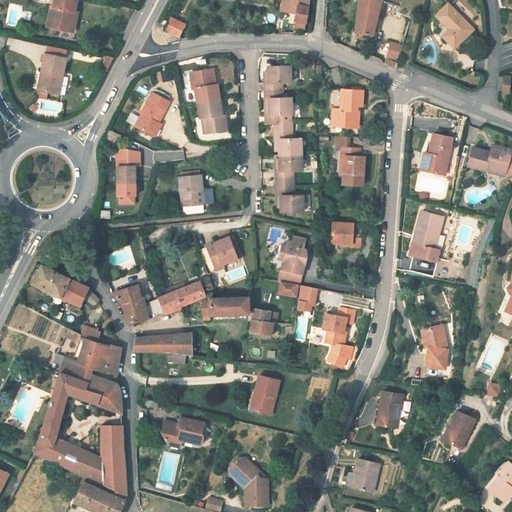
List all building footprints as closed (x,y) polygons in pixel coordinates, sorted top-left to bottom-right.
[(82,22),(78,21),(83,4),(66,0),(59,0),(53,24),(61,26),(59,38),(77,42),(82,22)] [(298,4),(309,6),(310,0),(308,0),(282,0),(281,11),(297,13),(298,4)] [(378,41),(384,16),(387,7),(366,1),(362,38),(378,41)] [(295,27),(305,29),(309,6),(298,4),(297,13),(295,27)] [(405,13),(387,7),(384,16),(401,20),(402,18),(403,19),(405,13)] [(480,35),(455,8),(443,19),(456,33),(449,40),(461,53),(480,35)] [(187,26),(172,18),(166,29),(181,37),(187,26)] [(395,47),(408,51),(415,22),(403,19),(402,18),(401,20),(395,47)] [(53,24),(51,36),(59,38),(61,26),(53,24)] [(51,80),(46,100),(64,104),(72,67),(51,63),(47,79),(51,80)] [(160,72),(163,82),(170,79),(168,70),(160,72)] [(276,78),(277,89),(271,89),(272,98),(290,98),(290,89),(300,88),(299,72),(276,72),(276,78)] [(196,78),(199,94),(202,93),(204,109),(226,105),(222,75),(196,78)] [(511,76),(505,75),(503,82),(510,83),(511,76)] [(47,79),(42,99),(46,100),(51,80),(47,79)] [(510,83),(503,82),(502,92),(509,93),(510,83)] [(337,113),(340,113),(339,130),(365,131),(365,121),(363,121),(363,109),(369,109),(369,93),(367,93),(358,93),(338,92),(337,113)] [(174,105),(157,97),(140,132),(157,140),(167,120),(174,105)] [(272,98),(272,105),(272,120),(277,120),(277,105),(290,105),(290,98),(272,98)] [(299,120),(299,104),(290,105),(277,105),(277,120),(272,120),(272,130),(281,130),(290,130),(290,120),(299,120)] [(231,120),(228,120),(226,105),(204,109),(200,109),(203,124),(208,123),(211,138),(234,136),(231,120)] [(162,143),(172,123),(167,120),(157,140),(162,143)] [(203,124),(205,139),(211,138),(208,123),(203,124)] [(286,146),(286,157),(286,162),(309,161),(308,147),(299,147),(299,137),(281,137),(281,146),(286,146)] [(457,143),(437,139),(434,160),(431,177),(450,181),(457,143)] [(348,151),(354,151),(355,141),(341,140),(341,151),(346,151),(348,151)] [(496,158),(478,153),(472,171),(490,177),(492,173),(510,178),(511,172),(511,153),(498,150),(496,158)] [(367,161),(367,152),(354,151),(348,151),(347,187),(371,188),(372,161),(367,161)] [(428,159),(425,176),(431,177),(434,160),(428,159)] [(309,177),(309,161),(286,162),(286,167),(287,177),(282,177),(282,187),(300,187),(300,177),(309,177)] [(146,163),(124,162),(122,199),(139,200),(141,172),(145,172),(146,163)] [(490,177),(509,183),(510,178),(492,173),(490,177)] [(206,182),(184,184),(187,212),(209,210),(208,196),(206,182)] [(309,203),(300,203),(300,193),(282,193),(282,204),(287,204),(287,215),(287,219),(310,219),(309,203)] [(443,256),(453,224),(431,218),(426,236),(431,238),(427,251),(422,250),(418,261),(445,269),(448,257),(443,256)] [(364,227),(343,226),(342,247),(356,247),(364,247),(364,251),(372,251),(372,231),(364,231),(364,227)] [(422,250),(427,251),(431,238),(426,236),(422,250)] [(221,249),(213,252),(223,274),(231,271),(229,268),(248,260),(239,239),(220,247),(221,249)] [(282,253),(280,262),(285,263),(282,273),(303,278),(308,261),(302,259),(304,252),(307,243),(296,240),(294,245),(290,244),(289,249),(287,254),(282,253)] [(460,272),(446,268),(442,284),(455,288),(460,272)] [(101,309),(106,304),(90,291),(49,270),(40,287),(85,309),(90,301),(92,302),(101,309)] [(282,273),(280,281),(282,281),(300,285),(301,285),(303,278),(282,273)] [(282,281),(281,292),(298,295),(300,285),(282,281)] [(169,319),(170,317),(174,317),(188,311),(200,306),(208,303),(217,299),(221,297),(215,285),(148,308),(143,291),(118,296),(130,314),(133,328),(139,326),(153,324),(169,319)] [(238,297),(253,296),(252,285),(238,291),(238,297)] [(316,305),(319,289),(303,287),(300,302),(314,304),(316,305)] [(253,301),(217,302),(217,299),(208,303),(209,319),(253,318),(253,301)] [(314,304),(300,302),(299,308),(312,311),(314,304)] [(193,323),(205,319),(200,306),(188,311),(193,323)] [(323,329),(327,330),(325,343),(335,345),(344,346),(344,345),(346,333),(344,332),(346,322),(352,323),(355,310),(339,307),(337,317),(326,314),(323,329)] [(109,339),(105,337),(109,325),(112,314),(99,312),(95,327),(89,326),(86,338),(93,342),(107,346),(109,339)] [(256,338),(276,340),(278,327),(282,328),(284,317),(260,314),(256,338)] [(105,337),(109,339),(107,346),(125,351),(125,337),(123,327),(109,325),(105,337)] [(450,372),(453,350),(448,327),(430,331),(433,348),(431,368),(450,372)] [(84,364),(73,360),(68,375),(94,385),(97,376),(101,378),(103,369),(123,376),(126,353),(125,351),(107,346),(93,342),(86,338),(75,333),(72,341),(83,345),(82,348),(89,351),(84,364)] [(170,356),(200,360),(197,340),(141,342),(142,344),(140,356),(170,356)] [(344,346),(335,345),(333,352),(330,360),(345,366),(349,358),(351,347),(344,345),(344,346)] [(59,373),(68,375),(73,360),(65,357),(59,373)] [(271,371),(278,372),(289,373),(290,360),(273,357),(271,371)] [(195,363),(179,361),(179,368),(193,369),(195,363)] [(101,395),(103,388),(94,385),(68,375),(41,457),(89,479),(111,489),(110,464),(62,443),(76,401),(102,409),(106,397),(101,395)] [(126,417),(126,414),(127,399),(121,385),(101,378),(97,376),(94,385),(103,388),(101,395),(106,397),(102,409),(126,417)] [(263,414),(279,419),(287,385),(266,380),(262,397),(267,399),(263,414)] [(500,389),(488,388),(487,399),(498,401),(500,389)] [(402,427),(407,396),(387,393),(384,409),(387,410),(385,425),(402,427)] [(262,397),(258,413),(263,414),(267,399),(262,397)] [(166,405),(154,402),(153,409),(165,412),(166,405)] [(382,409),(379,424),(385,425),(387,410),(384,409),(382,409)] [(480,425),(461,417),(451,443),(470,450),(480,425)] [(175,430),(164,437),(171,450),(181,443),(186,444),(205,449),(207,441),(205,437),(208,426),(184,421),(181,431),(175,430)] [(132,498),(127,429),(108,429),(110,464),(111,489),(115,491),(132,498)] [(181,443),(171,450),(183,453),(186,444),(181,443)] [(251,458),(244,459),(238,464),(238,471),(247,480),(243,484),(250,491),(250,509),(266,509),(267,491),(273,492),(273,480),(251,458)] [(364,476),(368,477),(364,490),(384,495),(390,467),(368,462),(364,476)] [(238,471),(238,464),(235,467),(234,475),(243,484),(247,480),(238,471)] [(0,500),(13,477),(0,469),(0,500)] [(29,469),(22,481),(27,483),(33,471),(29,469)] [(500,492),(511,503),(511,481),(511,480),(500,492)] [(90,486),(81,504),(96,511),(104,511),(112,496),(90,486)] [(126,511),(130,505),(132,500),(132,498),(115,491),(112,496),(104,511),(126,511)] [(208,496),(205,508),(221,511),(224,500),(208,496)]
